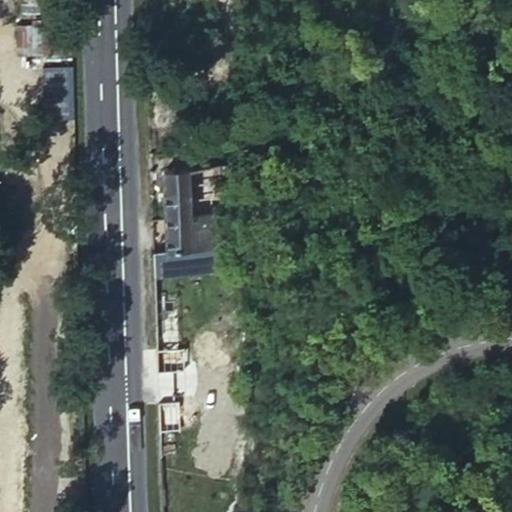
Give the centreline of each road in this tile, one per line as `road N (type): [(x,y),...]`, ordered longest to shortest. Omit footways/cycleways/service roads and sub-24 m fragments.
road 1 (primary): [(125,511),(109,0)]
road 2 (secondary): [(511,340),(460,344),(383,389),(345,441),(318,511)]
